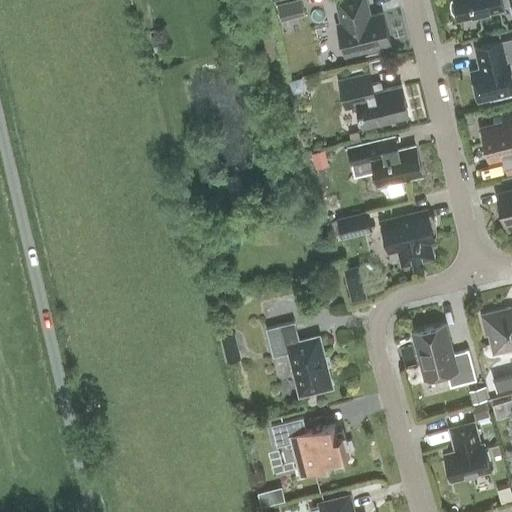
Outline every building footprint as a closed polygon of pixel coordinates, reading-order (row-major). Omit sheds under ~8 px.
[(301,0),(292,0),(277,4),(281,21),(297,17),(296,13),(304,11),(301,0)] [(344,55),(390,44),(383,13),(370,16),(365,0),(335,0),(341,23),(337,24),(344,55)] [(511,0),(450,0),(451,4),(452,10),(454,15),(458,14),(461,28),(462,28),(460,19),(504,9),(503,6),(510,4),(511,11),(511,0)] [(165,34),(151,37),(155,53),(169,50),(165,34)] [(511,91),(511,76),(509,63),(511,62),(511,38),(475,47),(481,69),(471,71),(478,100),(511,91)] [(363,127),(408,116),(401,86),(382,90),(381,86),(377,83),(371,85),(368,72),(339,79),(346,107),(358,104),(360,112),(357,116),(359,123),(363,125),(363,127)] [(302,78),(289,81),(292,93),(305,90),(302,78)] [(507,171),(511,169),(511,113),(501,116),(503,123),(481,128),(488,160),(503,156),(507,171)] [(397,135),(380,139),(348,147),(355,175),(374,171),(378,185),(422,175),(415,146),(400,149),(397,135)] [(504,224),(511,221),(511,190),(497,194),(504,224)] [(434,239),(426,210),(382,221),(384,232),(382,237),(384,245),(388,248),(389,250),(399,248),(403,263),(432,256),(428,241),(434,239)] [(330,236),(340,233),(341,238),(372,230),(368,211),(336,219),(337,221),(327,224),(330,236)] [(358,263),(343,266),(348,297),(363,294),(358,263)] [(511,309),(511,310),(510,307),(481,314),(486,333),(488,333),(493,352),(511,347),(511,309)] [(300,395),(331,386),(318,336),(299,341),(294,321),(266,329),(273,356),(289,352),(300,395)] [(450,387),(476,380),(468,349),(453,353),(445,324),(412,332),(424,379),(446,373),(450,387)] [(234,334),(218,337),(222,354),(237,350),(234,334)] [(276,361),(282,397),(292,395),(286,359),(276,361)] [(468,390),(472,404),(488,400),(484,386),(468,390)] [(476,419),(489,416),(485,400),(472,404),(476,419)] [(302,474),(333,466),(331,459),(349,455),(343,430),(336,432),(334,424),(306,431),(302,417),(271,425),(276,446),(293,442),(302,474)] [(451,481),(491,470),(484,443),(480,444),(474,421),(449,428),(455,450),(444,453),(451,481)] [(260,502),(281,499),(279,485),(258,489),(260,502)] [(352,511),(349,496),(320,503),(322,511),(352,511)]
